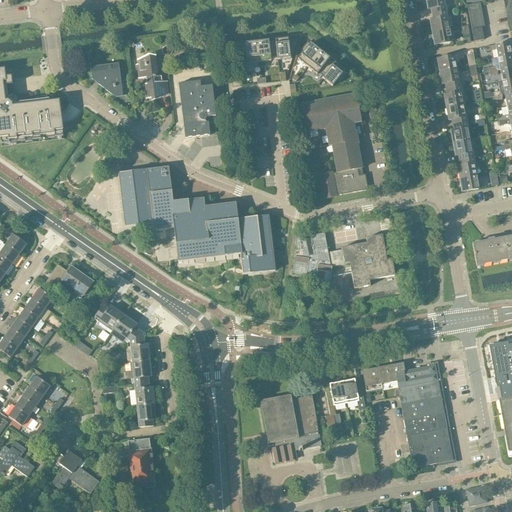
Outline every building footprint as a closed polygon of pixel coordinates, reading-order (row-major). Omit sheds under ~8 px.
[(425,0),(428,10),(430,10),(431,15),(447,12),(446,5),(444,5),(442,0),(425,0)] [(479,3),(467,6),(468,12),(480,9),(479,3)] [(481,15),(480,9),(468,12),(469,18),(481,15)] [(449,19),(447,12),(431,15),(432,20),(429,20),(432,33),(448,30),(446,19),(449,19)] [(483,21),(481,15),(469,18),(470,24),(483,21)] [(484,28),(483,21),(470,24),(471,30),(481,28),(484,28)] [(467,26),(461,28),(463,39),(470,38),(467,26)] [(474,42),(484,40),(481,28),(471,30),(474,42)] [(451,43),(448,30),(432,33),(435,46),(451,43)] [(280,41),(275,41),(278,60),(290,59),(289,51),(291,51),(292,51),(291,39),(290,39),(290,40),(288,40),(288,39),(280,40),(280,41)] [(261,43),(256,43),(259,63),(271,61),(270,56),(276,56),(277,61),(278,60),(275,41),(268,42),(268,41),(261,42),(261,43)] [(242,45),(241,45),(242,57),(243,57),(245,56),(246,64),(259,63),(256,43),(251,44),(251,43),(244,44),(244,45),(242,45)] [(302,54),(297,60),(307,68),(319,52),(315,49),(316,49),(310,44),(309,45),(308,44),(308,43),(307,43),(300,52),(301,53),(301,52),(302,54)] [(497,59),(511,56),(511,48),(511,43),(493,46),(485,48),(485,52),(496,50),(497,59)] [(186,60),(195,59),(194,50),(185,52),(186,60)] [(319,52),(307,68),(317,75),(320,71),(325,75),(322,79),(334,64),(329,60),(329,59),(324,55),(323,55),(319,52)] [(469,67),(475,66),(472,54),(466,55),(469,67)] [(154,58),(154,57),(149,56),(137,61),(138,66),(136,66),(138,79),(146,79),(147,85),(144,85),(146,99),(153,98),(153,100),(151,100),(151,102),(162,97),(162,96),(168,95),(167,82),(161,83),(160,77),(158,77),(155,58),(154,58)] [(453,57),(437,60),(439,73),(456,70),(455,63),(458,62),(457,56),(453,57)] [(500,71),(511,68),(511,56),(497,59),(500,71)] [(122,96),(118,64),(90,68),(91,80),(97,80),(98,85),(114,97),(122,96)] [(334,64),(322,79),(332,87),(337,81),(338,82),(339,83),(346,74),(346,73),(345,73),(344,72),(345,71),(339,67),(338,67),(334,64)] [(502,84),(511,81),(511,68),(500,71),(502,84)] [(0,142),(1,147),(63,140),(62,131),(63,131),(61,118),(59,101),(49,103),(49,100),(15,104),(15,103),(10,99),(7,96),(6,87),(12,86),(11,76),(5,76),(4,70),(0,70),(0,142)] [(459,75),(457,75),(456,70),(439,73),(442,85),(444,85),(445,90),(462,87),(459,75)] [(504,96),(511,94),(511,81),(502,84),(503,90),(500,92),(493,93),(494,98),(502,96),(502,95),(504,95),(504,96)] [(200,88),(200,84),(200,82),(178,84),(185,138),(185,139),(209,136),(209,135),(208,123),(206,123),(205,121),(206,120),(206,118),(215,117),(212,86),(200,88)] [(446,95),(444,95),(446,109),(465,105),(462,105),(460,94),(463,94),(462,87),(445,90),(446,95)] [(368,190),(365,175),(359,176),(357,170),(361,169),(357,145),(358,145),(356,132),(354,132),(354,128),(362,126),(360,115),(359,116),(355,95),(314,103),(315,106),(306,108),(307,116),(305,116),(308,133),(318,131),(317,127),(325,126),(329,146),(332,146),(337,173),(332,174),(332,173),(319,175),(323,200),(336,197),(336,196),(368,190)] [(370,119),(377,117),(373,100),(367,101),(370,119)] [(451,126),(468,123),(465,105),(446,109),(448,121),(450,121),(451,126)] [(506,121),(511,119),(511,106),(506,108),(508,114),(504,116),(498,118),(499,122),(506,121)] [(511,133),(511,132),(511,119),(506,121),(499,122),(499,126),(506,125),(510,125),(511,133)] [(471,129),(469,129),(468,123),(451,126),(452,131),(450,131),(453,144),(469,141),(473,140),(472,133),(471,129)] [(511,132),(511,133),(511,138),(511,140),(509,141),(502,142),(503,147),(511,146),(511,145),(511,144),(511,132)] [(455,157),(457,157),(458,162),(475,159),(473,151),(471,152),(469,141),(453,144),(455,157)] [(476,165),(475,159),(458,162),(459,166),(457,167),(459,180),(476,177),(474,166),(476,165)] [(171,189),(168,168),(118,174),(124,228),(152,224),(153,231),(173,229),(178,262),(240,255),(242,275),(275,271),(268,217),(247,219),(243,221),(243,222),(237,222),(235,204),(204,208),(203,199),(192,201),(187,203),(186,203),(183,204),(181,204),(181,202),(172,203),(172,200),(170,201),(169,195),(171,189)] [(495,173),(489,175),(492,187),(498,186),(495,173)] [(476,177),(459,180),(462,193),(478,189),(476,177)] [(305,238),(305,237),(295,239),(297,251),(294,251),(291,274),(292,274),(306,276),(307,271),(316,273),(314,282),(315,282),(329,284),(332,267),(349,264),(354,288),(353,289),(354,289),(370,286),(369,281),(393,276),(394,277),(391,260),(386,261),(381,237),(382,237),(382,236),(365,239),(367,247),(358,249),(357,244),(356,244),(356,246),(342,249),(342,248),(341,249),(342,255),(332,257),(333,260),(328,261),(328,258),(324,234),(323,234),(305,238)] [(6,245),(19,255),(26,245),(13,235),(6,245)] [(472,244),(476,267),(511,261),(511,260),(511,236),(506,238),(494,240),(487,241),(472,244)] [(0,256),(12,265),(19,255),(6,245),(0,253),(0,256)] [(0,271),(5,275),(12,265),(0,256),(0,271)] [(67,273),(58,266),(45,284),(55,292),(62,282),(84,297),(93,283),(71,267),(67,273)] [(52,299),(39,289),(32,299),(45,309),(52,299)] [(38,319),(45,309),(32,299),(25,309),(38,319)] [(64,322),(73,310),(69,307),(60,319),(64,322)] [(111,334),(123,317),(110,307),(106,312),(101,309),(94,319),(99,323),(97,324),(111,334)] [(31,329),(38,319),(25,309),(18,319),(31,329)] [(127,344),(140,336),(140,335),(132,330),(136,325),(123,317),(114,330),(126,338),(124,342),(127,344)] [(24,339),(31,329),(18,319),(10,329),(24,339)] [(17,349),(24,339),(10,329),(3,339),(17,349)] [(44,338),(48,340),(52,334),(48,331),(44,338)] [(132,363),(149,361),(147,345),(141,346),(140,336),(127,344),(128,348),(130,348),(132,363)] [(43,347),(48,340),(44,338),(39,344),(43,347)] [(0,351),(10,358),(17,349),(3,339),(0,343),(0,351)] [(499,346),(488,348),(494,381),(493,381),(494,387),(495,387),(497,386),(499,394),(496,394),(498,402),(511,399),(511,346),(507,348),(506,345),(504,345),(501,346),(499,346)] [(30,358),(33,360),(38,353),(34,351),(30,358)] [(29,367),(33,360),(30,358),(25,364),(29,367)] [(132,363),(129,363),(131,379),(132,385),(145,384),(145,377),(150,377),(149,361),(132,363)] [(397,390),(438,382),(434,366),(404,372),(403,364),(377,369),(380,385),(382,385),(382,383),(389,381),(389,383),(396,382),(397,390)] [(374,386),(380,385),(377,369),(361,371),(365,388),(367,388),(366,385),(374,384),(374,386)] [(29,387),(42,397),(50,387),(36,377),(29,387)] [(341,382),(345,404),(358,402),(359,410),(365,410),(360,382),(355,383),(354,380),(341,382)] [(334,406),(345,404),(341,382),(329,385),(329,388),(324,389),(330,416),(335,415),(334,406)] [(400,406),(440,398),(438,382),(397,390),(400,406)] [(137,407),(154,405),(152,388),(146,389),(145,384),(132,385),(133,391),(135,390),(137,407)] [(102,395),(117,393),(117,386),(102,388),(102,395)] [(35,407),(42,397),(29,387),(22,397),(35,407)] [(290,401),(289,397),(290,397),(290,396),(260,402),(260,403),(261,403),(268,443),(268,444),(274,443),(275,447),(271,448),(274,463),(297,459),(295,451),(319,446),(317,433),(311,398),(311,397),(290,401)] [(28,417),(35,407),(22,397),(15,407),(28,417)] [(403,421),(443,414),(440,398),(400,406),(403,421)] [(55,406),(58,408),(63,402),(59,399),(55,406)] [(511,399),(498,402),(503,431),(504,437),(508,457),(511,456),(511,399)] [(136,428),(150,427),(149,421),(155,420),(154,405),(137,407),(139,422),(136,422),(136,428)] [(54,415),(58,408),(55,406),(50,412),(54,415)] [(21,427),(28,417),(15,407),(8,417),(21,427)] [(406,437),(446,429),(443,414),(403,421),(406,437)] [(40,425),(44,428),(49,421),(45,419),(40,425)] [(30,433),(27,437),(34,442),(40,435),(44,428),(40,425),(36,432),(35,432),(30,433)] [(409,453),(449,445),(446,429),(406,437),(409,453)] [(154,487),(149,439),(128,442),(133,488),(145,486),(145,488),(154,487)] [(20,458),(26,450),(15,442),(9,450),(4,447),(0,452),(0,458),(2,460),(0,463),(0,472),(4,476),(11,466),(27,478),(34,468),(20,458)] [(99,482),(80,469),(84,463),(77,458),(83,450),(74,443),(59,465),(63,468),(51,485),(60,491),(68,479),(90,495),(99,482)] [(409,453),(412,469),(452,461),(449,445),(409,453)] [(487,503),(484,492),(483,487),(465,491),(469,507),(487,503)] [(436,503),(435,502),(432,502),(431,503),(425,504),(425,511),(449,511),(449,506),(439,507),(438,502),(436,503)]
